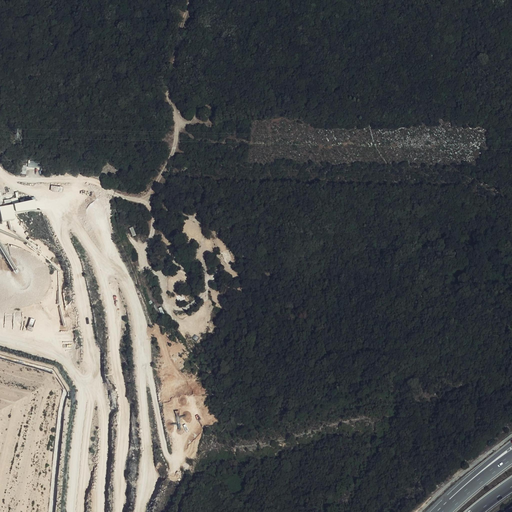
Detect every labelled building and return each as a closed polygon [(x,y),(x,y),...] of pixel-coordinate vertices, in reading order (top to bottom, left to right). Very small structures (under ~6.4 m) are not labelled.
[(16,205),(0,207),(0,220),(0,222),(12,220),(11,213),(18,212),(16,205)] [(189,239),(201,231),(195,221),(185,227),(187,230),(184,231),(189,239)] [(227,265),(237,261),(234,253),(237,252),(235,245),(221,251),(227,265)] [(180,269),(174,277),(185,284),(190,276),(180,269)] [(178,302),(189,299),(189,297),(186,298),(185,294),(176,295),(178,302)] [(183,417),(188,416),(185,399),(180,400),(183,417)]
